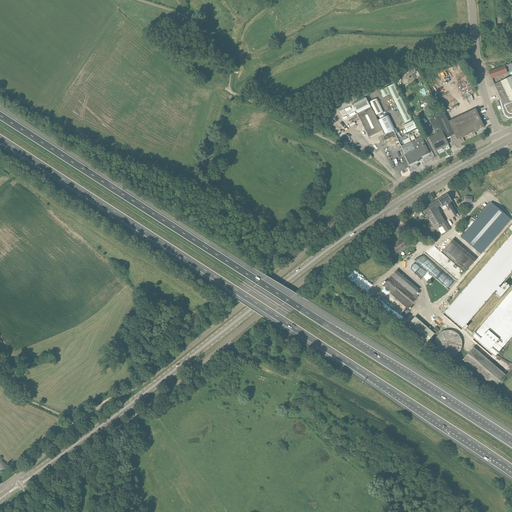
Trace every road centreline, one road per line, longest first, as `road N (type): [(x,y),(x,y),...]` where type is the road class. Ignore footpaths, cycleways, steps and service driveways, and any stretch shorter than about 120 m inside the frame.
road 1 (motorway): [(0,138),(511,469)]
road 2 (motorway): [(511,444),(0,115)]
road 3 (unclassified): [(0,508),(155,401),(394,214)]
road 4 (unclassified): [(382,195),(323,232),(156,373),(81,419),(0,489)]
road 5 (tertiary): [(34,474),(389,207)]
road 6 (track): [(219,322),(165,299),(0,165)]
road 7 (unknown): [(423,249),(410,266),(435,312),(505,369)]
road 8 (unclassified): [(499,134),(479,77),(471,0)]
road 9 (unclassified): [(499,134),(382,195)]
road 10 (tertiary): [(389,207),(503,142)]
road 11 (unclassified): [(394,214),(506,149)]
